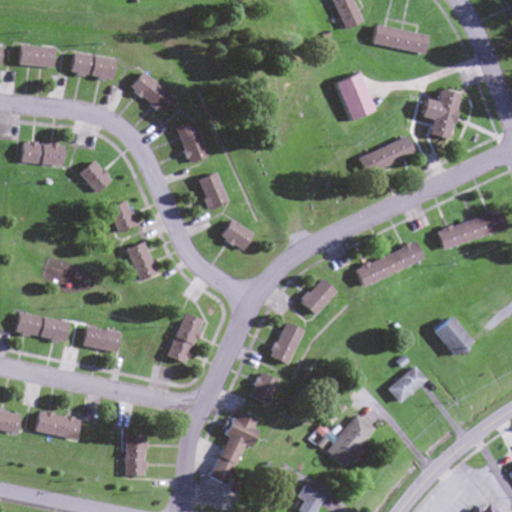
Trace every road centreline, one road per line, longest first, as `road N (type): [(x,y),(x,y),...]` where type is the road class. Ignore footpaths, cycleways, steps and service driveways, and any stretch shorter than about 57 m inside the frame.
road 1 (residential): [(511,150),(313,245),(265,283),(192,429),(182,511)]
road 2 (residential): [(0,102),(78,112),(118,130),(141,154),(187,250),(253,301)]
road 3 (residential): [(199,412),(0,369)]
road 4 (residential): [(395,511),(431,471),(511,406)]
road 5 (residential): [(511,129),(450,0)]
